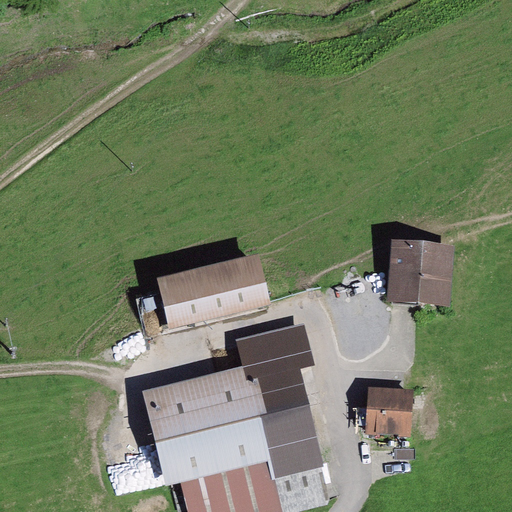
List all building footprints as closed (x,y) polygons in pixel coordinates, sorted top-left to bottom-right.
[(456,250),(396,249),(395,308),(455,309),(456,250)] [(262,263),(162,285),(172,332),(272,310),(262,263)] [(240,382),(152,405),(167,490),(183,490),(186,511),(279,511),(274,472),(323,464),(303,377),(317,374),(310,339),(235,354),(240,382)] [(413,399),(372,398),(371,438),(412,439),(413,399)] [(115,492),(163,483),(156,447),(108,456),(115,492)]
